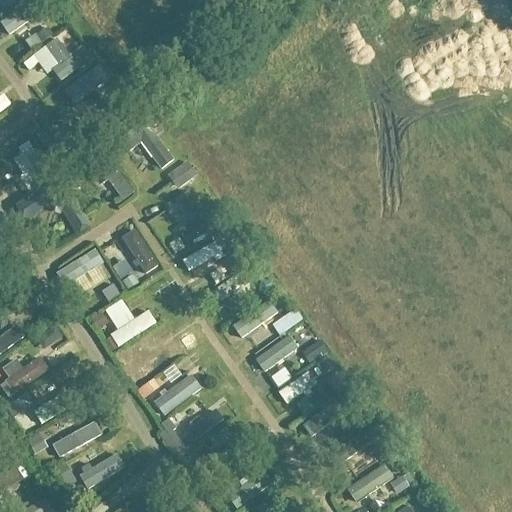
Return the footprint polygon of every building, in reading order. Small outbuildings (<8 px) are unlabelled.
[(60,75),(69,87),(86,75),(77,63),(60,75)] [(98,77),(81,89),(87,97),(103,86),(98,77)] [(10,101),(0,108),(0,126),(1,128),(20,114),(10,101)] [(174,164),(144,124),(118,144),(127,157),(141,147),(161,174),(174,164)] [(122,168),(112,172),(117,187),(127,183),(122,168)] [(183,190),(202,184),(198,170),(178,176),(183,190)] [(61,180),(14,209),(25,226),(55,205),(76,239),(91,229),(61,180)] [(99,223),(111,215),(94,190),(82,198),(99,223)] [(198,238),(211,230),(204,217),(189,192),(175,200),(190,225),(179,232),(186,245),(198,238)] [(193,273),(217,259),(210,247),(186,260),(193,273)] [(75,285),(83,282),(87,292),(113,282),(102,254),(68,267),(75,285)] [(123,299),(105,311),(119,332),(114,336),(123,350),(160,326),(150,312),(138,321),(123,299)] [(237,329),(247,342),(283,317),(273,304),(237,329)] [(142,368),(151,381),(180,361),(171,348),(142,368)] [(36,383),(53,376),(45,357),(28,364),(36,383)] [(66,381),(80,375),(74,360),(59,367),(66,381)] [(317,391),(306,375),(296,381),(288,369),(273,378),(291,407),(317,391)] [(170,389),(175,396),(159,407),(167,418),(205,391),(192,373),(170,389)] [(352,386),(284,433),(307,466),(374,417),(352,386)] [(71,408),(83,404),(79,390),(67,393),(71,408)] [(37,411),(46,426),(69,410),(60,396),(37,411)] [(219,410),(185,432),(193,444),(227,423),(219,410)] [(210,469),(223,480),(238,463),(225,452),(210,469)] [(229,496),(238,511),(275,490),(266,474),(229,496)] [(362,504),(384,493),(375,477),(353,488),(362,504)] [(56,511),(57,511),(49,501),(34,511),(56,511)] [(174,511),(166,502),(154,511),(174,511)]
